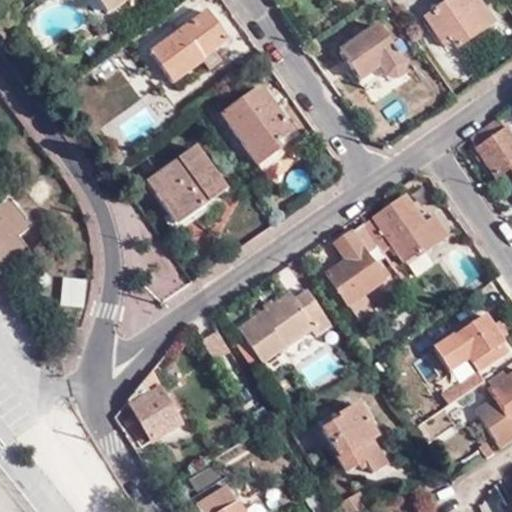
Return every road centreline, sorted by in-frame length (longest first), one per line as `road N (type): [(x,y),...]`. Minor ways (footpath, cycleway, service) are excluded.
road 1 (residential): [(0,65),(106,225),(111,276),(97,386)]
road 2 (residential): [(376,186),(97,386)]
road 3 (residential): [(376,186),(244,0)]
road 4 (residential): [(511,268),(430,148)]
road 5 (residential): [(97,386),(105,429),(156,511)]
